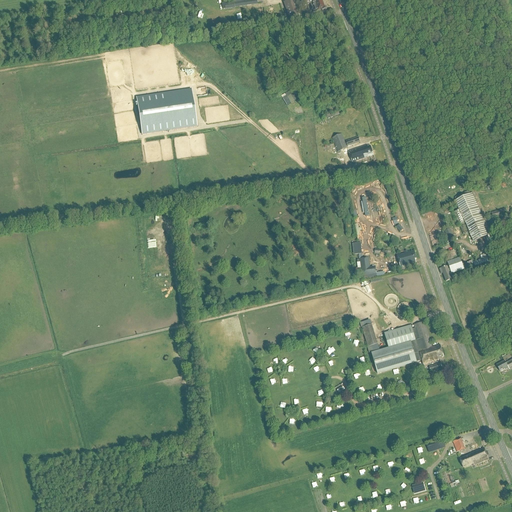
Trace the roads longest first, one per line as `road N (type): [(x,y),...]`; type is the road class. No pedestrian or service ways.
road 1 (primary): [(507,459),(339,0)]
road 2 (track): [(391,166),(0,225)]
road 3 (track): [(385,310),(349,286),(62,355)]
road 4 (track): [(166,202),(209,511)]
